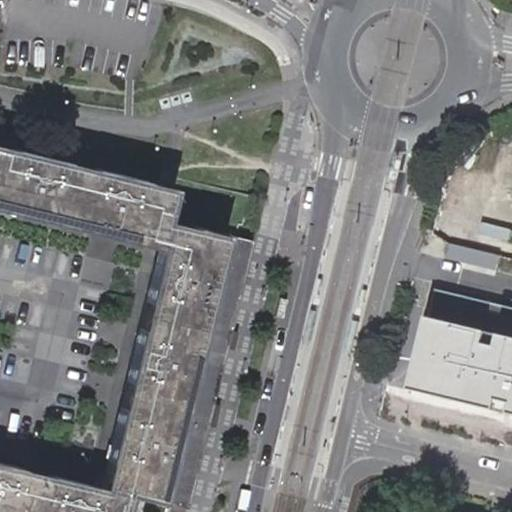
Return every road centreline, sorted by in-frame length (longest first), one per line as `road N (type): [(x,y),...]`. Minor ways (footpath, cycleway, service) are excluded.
road 1 (tertiary): [(339,96),(326,195),(255,511)]
road 2 (residential): [(330,74),(174,122),(88,118),(0,98)]
road 3 (tertiary): [(344,435),(399,218),(436,119)]
road 4 (residential): [(344,435),(511,475)]
